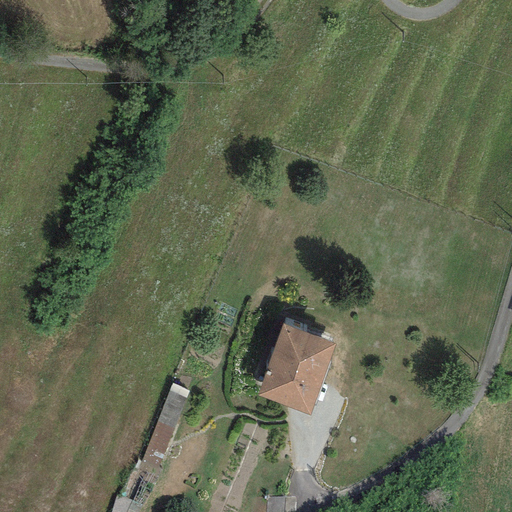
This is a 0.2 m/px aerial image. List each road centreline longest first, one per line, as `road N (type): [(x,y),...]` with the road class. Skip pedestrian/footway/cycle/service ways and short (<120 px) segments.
road 1 (unclassified): [(300,418),(310,488),(333,502),(363,494),(418,456),(479,392),(511,282)]
road 2 (unclassified): [(0,49),(98,67),(188,65),(263,20),(274,0)]
